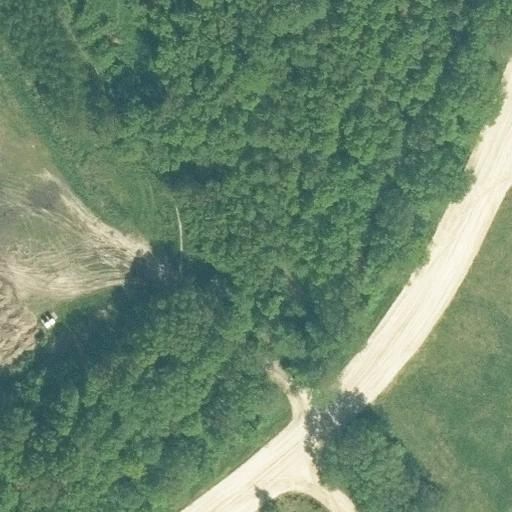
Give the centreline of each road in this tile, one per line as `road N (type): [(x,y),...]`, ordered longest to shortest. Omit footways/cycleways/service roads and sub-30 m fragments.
road 1 (track): [(320,420),(414,314),(511,116)]
road 2 (track): [(320,420),(182,288)]
road 3 (track): [(182,288),(43,204)]
